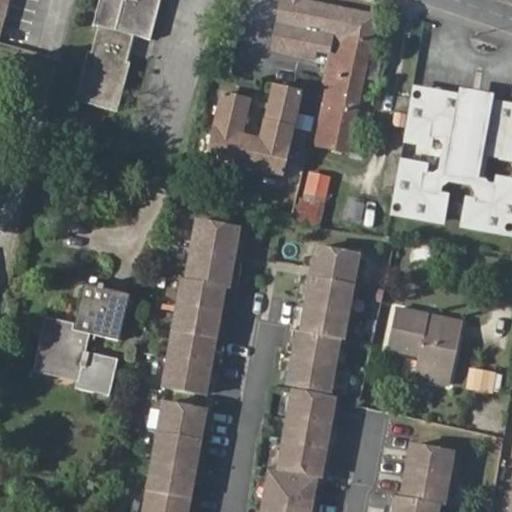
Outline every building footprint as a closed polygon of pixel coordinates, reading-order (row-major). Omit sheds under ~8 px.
[(151,38),(160,0),(100,0),(95,23),(101,25),(94,50),(89,50),(77,99),(119,111),(133,61),(128,60),(134,34),(151,38)] [(335,34),(370,41),(376,15),(301,0),(281,0),(272,50),(314,59),(317,46),(332,48),(335,34)] [(311,143),(347,150),(370,41),(335,34),(332,48),(329,62),(311,143)] [(429,89),(415,86),(412,101),(427,104),(429,89)] [(241,136),(248,100),(221,94),(207,158),(281,175),(301,93),(273,87),(260,140),(241,136)] [(502,152),(511,153),(511,102),(486,98),(483,123),(460,119),(464,94),(429,89),(427,104),(412,101),(407,136),(432,140),(434,132),(444,134),(449,142),(446,165),(438,171),(428,170),(429,162),(403,158),(397,194),(408,195),(411,198),(409,211),(444,217),(448,191),(442,190),(443,180),(453,174),(474,177),(480,185),(478,196),(471,195),(466,220),(501,226),(503,211),(511,212),(511,176),(498,174),(497,181),(487,179),(481,171),(485,147),(503,150),(502,152)] [(486,98),(464,94),(460,119),(483,123),(486,98)] [(330,177),(311,173),(306,193),(326,197),(330,177)] [(327,204),(303,199),(300,217),(323,222),(327,204)] [(239,227),(196,220),(186,280),(224,286),(228,287),(239,227)] [(358,254),(315,246),(300,331),(339,338),(343,338),(358,254)] [(206,393),(224,286),(186,280),(182,279),(163,386),(206,393)] [(84,282),(75,322),(47,316),(36,359),(80,371),(78,381),(77,387),(110,395),(119,358),(86,349),(90,333),(119,340),(130,294),(84,282)] [(430,314),(398,308),(390,348),(419,352),(418,360),(405,358),(402,374),(449,383),(460,327),(429,321),(430,314)] [(330,390),(339,338),(300,331),(297,330),(288,383),(330,390)] [(36,359),(34,370),(78,381),(80,371),(36,359)] [(335,397),(292,389),(278,467),(321,475),(335,397)] [(187,511),(206,409),(163,401),(143,511),(187,511)] [(452,450),(411,443),(401,495),(438,502),(442,502),(452,450)] [(310,510),(315,479),(270,471),(262,511),(286,511),(287,506),(310,510)] [(435,511),(438,502),(401,495),(397,494),(393,511),(435,511)]
